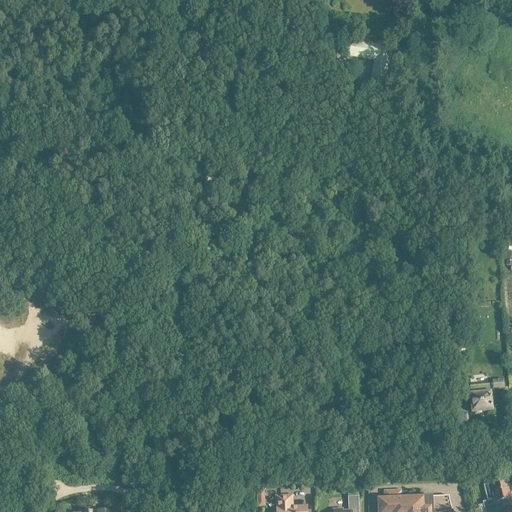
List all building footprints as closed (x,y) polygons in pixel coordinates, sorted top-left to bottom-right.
[(390,80),(394,59),(391,59),(391,56),(390,56),(391,49),(347,41),(344,56),(374,61),(369,86),(384,89),(386,79),(390,80)] [(493,382),(494,389),(504,388),(503,381),(493,382)] [(492,411),(491,400),(490,393),(486,394),(485,391),(475,392),(476,395),(470,395),(472,413),(475,413),(476,414),(480,414),(480,412),(492,411)] [(484,511),(485,511),(511,506),(510,499),(511,498),(511,496),(509,486),(507,486),(506,481),(489,485),(491,494),(493,493),(494,499),(483,502),(484,511)] [(452,511),(448,496),(422,497),(422,498),(401,499),(401,491),(384,492),(385,500),(378,500),(378,511),(452,511)] [(306,511),(307,507),(293,507),(292,496),(276,497),(276,511),(306,511)] [(358,511),(358,497),(348,497),(348,511),(342,511),(342,510),(333,511),(332,511),(358,511)]
